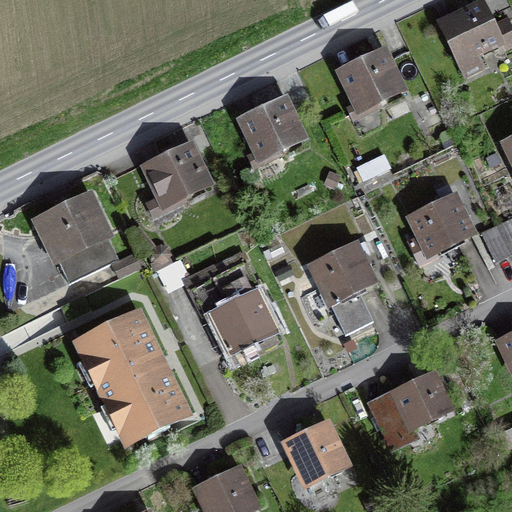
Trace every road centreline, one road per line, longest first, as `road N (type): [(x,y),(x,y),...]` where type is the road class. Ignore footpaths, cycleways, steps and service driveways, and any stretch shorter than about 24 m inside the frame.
road 1 (residential): [(68,511),(511,299)]
road 2 (secondary): [(384,0),(0,187)]
